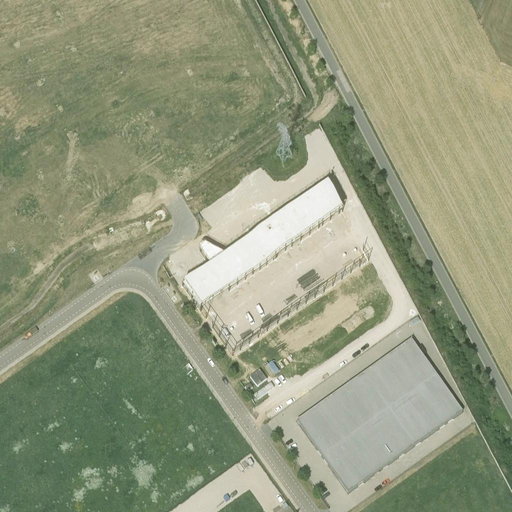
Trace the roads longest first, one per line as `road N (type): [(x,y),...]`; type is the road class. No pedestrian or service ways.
road 1 (unclassified): [(511,406),(298,0)]
road 2 (unclassified): [(0,362),(111,282),(135,278),(155,293),(311,511)]
